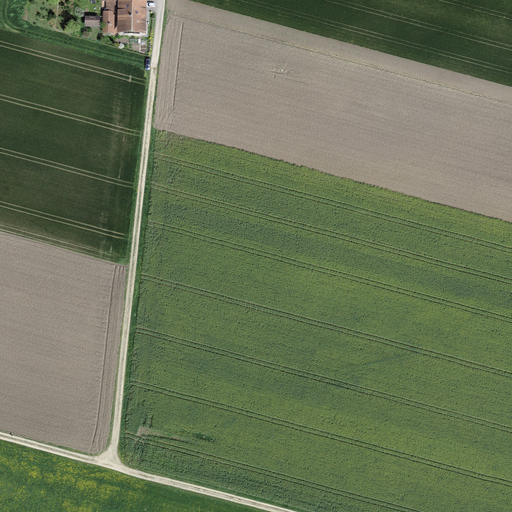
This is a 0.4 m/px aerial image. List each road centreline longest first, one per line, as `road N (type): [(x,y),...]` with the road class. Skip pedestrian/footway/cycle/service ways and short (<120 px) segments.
road 1 (track): [(160,0),(109,463)]
road 2 (track): [(289,511),(0,433)]
